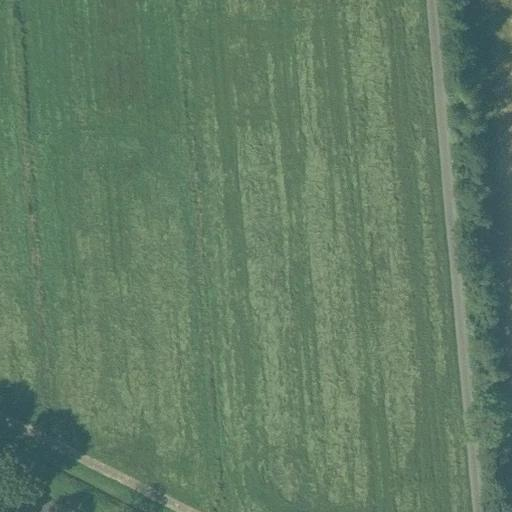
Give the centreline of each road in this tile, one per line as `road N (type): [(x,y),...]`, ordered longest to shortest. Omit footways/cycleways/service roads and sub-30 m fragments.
road 1 (track): [(438,0),(476,402)]
road 2 (track): [(206,511),(0,405)]
